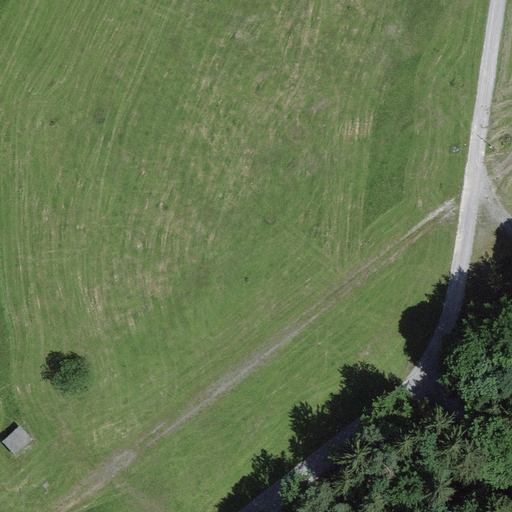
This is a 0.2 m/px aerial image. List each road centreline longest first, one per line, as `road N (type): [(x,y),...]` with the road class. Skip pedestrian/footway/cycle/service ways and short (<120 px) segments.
road 1 (track): [(58,511),(511,151)]
road 2 (track): [(434,374),(495,0)]
road 3 (unclassified): [(258,511),(511,313)]
road 4 (track): [(434,374),(511,467)]
